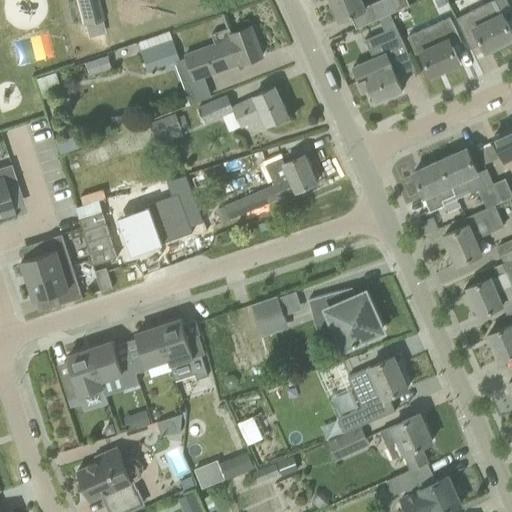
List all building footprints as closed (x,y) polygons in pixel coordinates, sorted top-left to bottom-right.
[(98,0),(79,0),(86,23),(103,19),(98,0)] [(365,9),(360,0),(332,0),(340,19),(365,9)] [(379,0),(368,5),(375,20),(382,17),(391,13),(409,5),(407,0),(379,0)] [(493,0),(488,3),(456,19),(470,48),(481,43),(485,51),(511,37),(511,33),(502,14),(510,10),(504,0),(493,0)] [(426,28),(408,36),(417,54),(421,52),(423,56),(431,75),(459,62),(452,46),(462,41),(451,17),(426,28)] [(186,58),(194,79),(187,82),(195,102),(211,96),(204,76),(241,61),(242,64),(262,56),(250,26),(232,33),(230,27),(211,34),(215,42),(185,53),(186,58)] [(372,57),(352,66),(363,91),(370,88),(375,100),(389,94),(391,96),(401,92),(400,89),(402,88),(396,73),(412,66),(413,68),(414,67),(396,26),(365,39),(372,57)] [(141,51),(173,39),(170,30),(137,41),(141,51)] [(181,60),(173,39),(141,51),(148,71),(179,60),(181,60)] [(109,53),(85,61),(89,73),(113,65),(109,53)] [(186,58),(181,60),(179,60),(187,82),(194,79),(186,58)] [(265,125),(270,123),(288,115),(275,86),(230,106),(226,95),(197,108),(203,122),(231,109),(239,125),(260,115),(265,125)] [(175,112),(149,122),(157,145),(184,135),(182,130),(188,127),(183,114),(177,117),(175,112)] [(113,116),(115,131),(127,129),(125,114),(113,116)] [(511,125),(491,134),(502,158),(511,153),(511,125)] [(55,143),(60,155),(87,144),(82,133),(55,143)] [(480,151),(485,163),(497,157),(492,146),(480,151)] [(440,159),(457,197),(483,184),(467,147),(440,159)] [(282,159),(266,165),(274,184),(280,197),(299,189),(317,181),(305,153),(284,163),(282,159)] [(430,210),(449,201),(457,197),(440,159),(413,171),(430,210)] [(10,164),(0,167),(0,216),(13,212),(6,190),(18,186),(10,164)] [(134,211),(118,217),(132,255),(163,243),(162,242),(192,231),(190,226),(203,221),(186,175),(166,180),(172,195),(133,209),(134,211)] [(259,190),(224,205),(229,219),(265,204),(259,190)] [(483,199),(486,208),(495,204),(498,202),(495,194),(483,199)] [(444,235),(457,264),(482,253),(475,237),(504,225),(495,204),(486,208),(465,217),(468,224),(444,235)] [(28,279),(72,265),(62,233),(38,241),(42,253),(21,259),(28,279)] [(511,239),(498,246),(505,261),(511,258),(511,239)] [(511,258),(505,261),(487,270),(490,277),(467,287),(479,314),(502,304),(511,299),(511,285),(511,283),(511,258)] [(82,297),(72,265),(28,279),(34,299),(55,292),(59,304),(82,297)] [(112,288),(105,267),(95,271),(102,292),(112,288)] [(331,309),(337,328),(344,346),(353,342),(354,344),(358,342),(357,340),(382,329),(376,317),(375,317),(376,318),(373,319),(366,294),(355,297),(355,298),(356,298),(357,302),(349,304),(344,288),(308,299),(313,315),(331,309)] [(251,303),(260,331),(286,322),(277,294),(251,303)] [(158,326),(169,360),(176,380),(195,374),(197,378),(208,374),(201,354),(205,353),(199,333),(187,337),(181,319),(158,326)] [(511,322),(506,325),(488,334),(500,360),(511,354),(511,322)] [(132,361),(136,372),(148,368),(147,367),(169,360),(158,326),(136,334),(143,357),(132,361)] [(113,341),(90,349),(101,382),(123,375),(123,376),(127,387),(139,383),(136,372),(132,361),(121,365),(113,341)] [(101,382),(90,349),(67,356),(73,374),(62,378),(68,398),(103,387),(101,382)] [(361,406),(338,416),(345,431),(395,409),(389,395),(408,387),(393,355),(375,363),(352,374),(348,375),(361,406)] [(292,381),(302,402),(340,385),(330,364),(292,381)] [(227,375),(225,382),(230,387),(237,385),(239,379),(233,373),(227,375)] [(231,411),(227,402),(218,406),(220,412),(225,414),(231,411)] [(135,414),(139,426),(151,422),(147,410),(135,414)] [(182,413),(157,421),(161,434),(180,432),(182,413)] [(380,431),(386,444),(392,458),(402,453),(410,470),(410,471),(428,463),(420,446),(432,441),(419,413),(380,431)] [(253,416),(238,423),(243,433),(258,426),(253,416)] [(107,425),(104,430),(106,435),(115,432),(112,423),(107,425)] [(361,427),(328,440),(335,458),(369,444),(361,427)] [(97,461),(77,470),(90,499),(103,494),(110,511),(121,511),(142,503),(136,490),(131,479),(137,478),(141,474),(143,469),(142,463),(138,458),(132,457),(126,458),(123,461),(117,446),(95,455),(97,461)] [(234,457),(240,473),(254,467),(248,451),(234,457)] [(293,455),(276,462),(282,476),(298,469),(293,455)] [(218,460),(195,469),(203,487),(225,478),(219,463),(218,460)] [(392,495),(405,490),(408,497),(401,499),(406,511),(441,511),(442,511),(461,503),(448,476),(436,481),(428,463),(410,471),(410,470),(386,480),(392,495)] [(185,489),(197,484),(193,476),(182,481),(185,489)] [(193,491),(178,497),(184,511),(200,505),(193,491)] [(321,492),(315,492),(312,502),(320,509),(328,505),(328,499),(321,492)]
